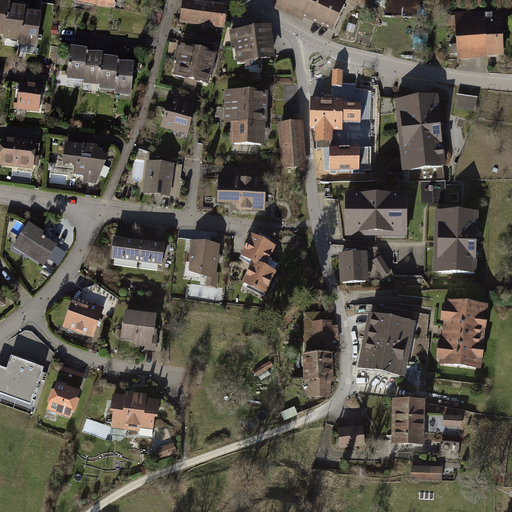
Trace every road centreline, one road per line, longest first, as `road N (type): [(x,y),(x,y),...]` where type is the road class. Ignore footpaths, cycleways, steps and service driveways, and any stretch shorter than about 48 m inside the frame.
road 1 (residential): [(316,415),(339,398),(346,349),(316,222),(303,39)]
road 2 (residential): [(303,39),(362,60),(511,84)]
road 3 (residential): [(29,313),(66,350),(178,375)]
road 4 (track): [(183,464),(316,415)]
road 5 (residential): [(226,227),(96,210)]
road 6 (residential): [(29,313),(73,265),(96,210)]
